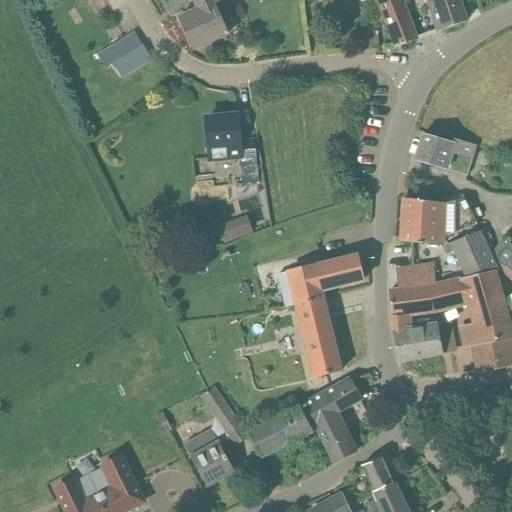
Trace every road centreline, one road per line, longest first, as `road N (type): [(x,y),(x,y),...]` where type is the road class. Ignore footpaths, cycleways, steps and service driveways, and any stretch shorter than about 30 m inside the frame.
road 1 (unclassified): [(409,427),(384,362),(380,251),(394,145),(420,82)]
road 2 (unclassified): [(420,82),(374,61),(202,73),(164,48),(135,0)]
road 3 (unclassified): [(260,511),(409,427)]
